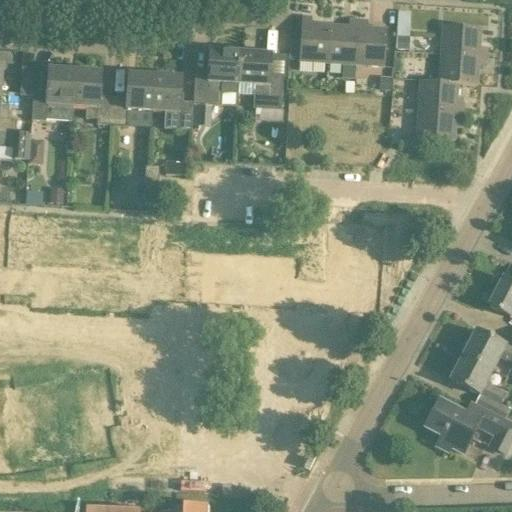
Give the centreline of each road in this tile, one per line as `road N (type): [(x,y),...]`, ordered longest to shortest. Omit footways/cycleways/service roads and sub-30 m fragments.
road 1 (unknown): [(257,479),(261,307),(235,304),(199,318),(184,372),(185,429),(196,453),(213,469),(241,477)]
road 2 (tertiary): [(329,484),(511,149)]
road 3 (residential): [(329,484),(354,496),(511,495)]
